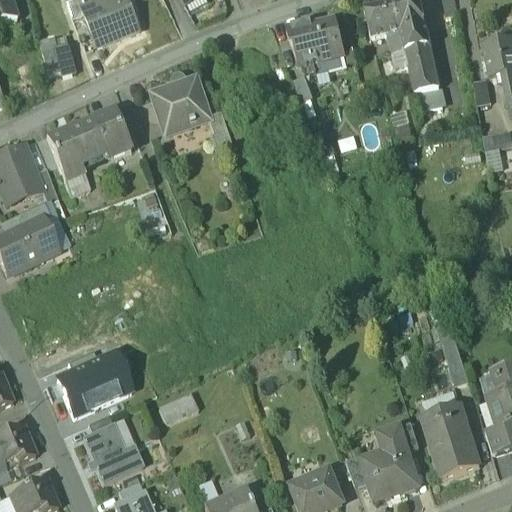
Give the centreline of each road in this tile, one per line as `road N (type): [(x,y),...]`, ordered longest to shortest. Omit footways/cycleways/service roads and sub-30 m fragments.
road 1 (residential): [(0,130),(225,26),(301,0)]
road 2 (residential): [(0,327),(82,511)]
